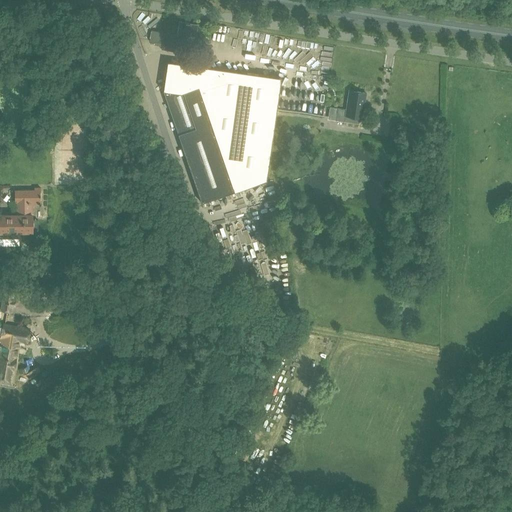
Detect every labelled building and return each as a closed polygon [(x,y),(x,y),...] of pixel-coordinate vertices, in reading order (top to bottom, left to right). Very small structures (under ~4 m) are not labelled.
[(149,40),(155,41),(155,44),(161,45),(161,48),(174,50),(174,48),(188,50),(190,36),(195,37),(197,23),(179,21),(177,33),(151,29),(149,40)] [(304,44),(300,47),(305,55),(309,52),(304,44)] [(278,121),(280,109),(285,79),(153,58),(163,86),(162,86),(200,200),(233,189),(212,128),(275,139),(278,121)] [(328,117),(280,109),(278,121),(287,122),(288,121),(296,122),(297,118),(327,123),(328,121),(335,122),(336,119),(344,121),(344,120),(359,122),(360,116),(362,117),(366,92),(349,89),(346,108),(329,106),(328,117)] [(303,93),(301,104),(310,105),(312,94),(303,93)] [(233,177),(238,175),(234,163),(229,164),(233,177)] [(0,244),(19,245),(19,237),(19,230),(32,230),(32,213),(31,213),(31,204),(40,204),(40,186),(34,186),(34,189),(15,189),(15,202),(16,202),(16,214),(0,213),(0,244)] [(247,201),(251,199),(247,189),(243,190),(247,201)] [(222,248),(230,246),(227,234),(219,236),(222,248)] [(0,304),(0,309),(13,311),(15,291),(1,289),(0,304)] [(0,380),(11,382),(18,339),(26,340),(28,328),(4,324),(0,349),(0,380)]
